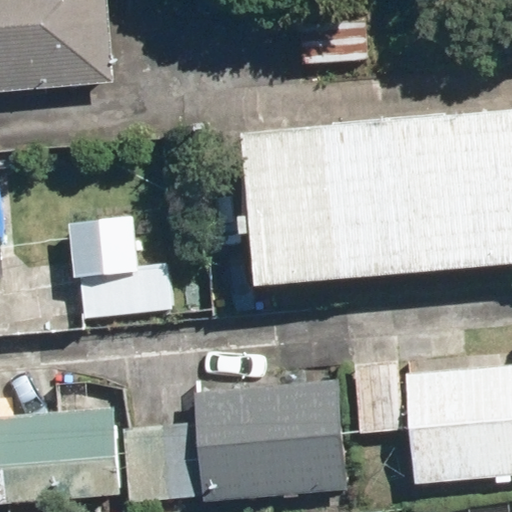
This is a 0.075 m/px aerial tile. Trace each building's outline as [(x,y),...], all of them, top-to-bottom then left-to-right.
[(0,0),(0,82),(118,72),(111,0),(0,0)] [(297,25),(301,66),(368,59),(363,18),(297,25)] [(511,109),(256,131),(269,281),(511,260),(511,109)] [(72,221),(81,319),(171,311),(166,262),(138,265),(133,215),(72,221)] [(356,362),(363,432),(407,428),(399,358),(356,362)] [(511,362),(409,372),(419,482),(511,473),(511,362)] [(201,492),(202,504),(351,489),(340,378),(195,392),(198,420),(122,428),(129,499),(201,492)] [(0,511),(119,503),(112,414),(0,421),(0,511)]
